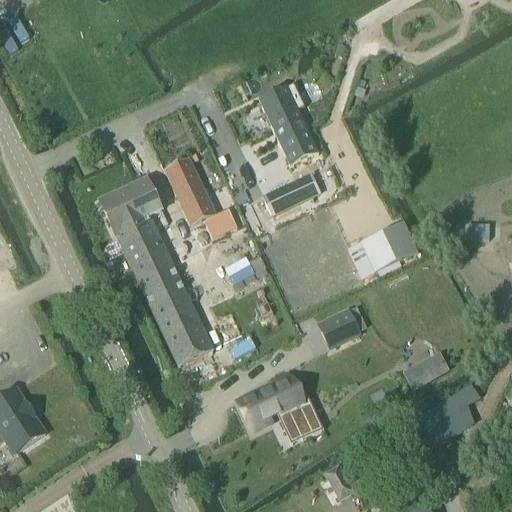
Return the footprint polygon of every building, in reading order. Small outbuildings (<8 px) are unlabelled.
[(286,89),(257,103),(289,170),(318,157),(297,113),(304,110),(293,87),(286,90),(286,89)] [(188,162),(163,174),(190,231),(203,225),(209,240),(211,243),(237,231),(228,213),(216,219),(191,167),(188,162)] [(310,178),(299,183),(308,201),(319,196),(310,178)] [(145,182),(98,204),(115,240),(116,240),(151,223),(162,218),(145,182)] [(233,198),(236,205),(247,200),(243,193),(233,198)] [(151,223),(116,240),(177,370),(213,353),(155,232),(151,223)] [(347,314),(318,328),(329,352),(359,338),(347,314)] [(418,367),(403,375),(412,394),(428,385),(418,367)] [(271,388),(236,405),(251,436),(270,427),(269,425),(267,426),(266,424),(280,417),(301,443),(323,432),(321,430),(320,430),(299,387),(301,386),(299,383),(292,387),(287,377),(269,385),(271,388)] [(470,387),(390,437),(409,468),(440,449),(471,430),(466,408),(478,400),(470,387)] [(0,401),(0,447),(4,444),(13,457),(44,437),(33,421),(34,420),(24,405),(23,405),(14,392),(0,401)] [(337,470),(325,477),(339,502),(351,494),(337,470)]
